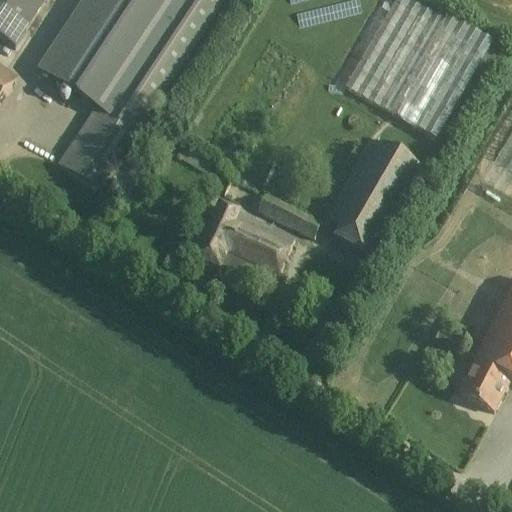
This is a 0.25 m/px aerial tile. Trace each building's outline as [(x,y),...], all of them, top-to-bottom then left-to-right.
[(0,0),(0,41),(14,51),(48,0),(0,0)] [(225,5),(217,0),(86,0),(37,75),(94,113),(57,168),(104,200),(144,142),(137,137),(225,5)] [(298,29),(363,12),(359,0),(356,0),(295,16),(298,29)] [(444,23),(404,0),(397,0),(345,92),(389,118),(434,144),(492,45),(446,19),(444,23)] [(0,106),(15,83),(0,72),(0,106)] [(421,172),(372,144),(327,225),(337,231),(331,242),(369,263),(421,172)] [(322,225),(265,197),(256,215),(313,243),(322,225)] [(295,244),(219,209),(194,263),(218,274),(220,271),(272,294),(295,244)] [(511,289),(472,365),(474,365),(457,397),(493,416),(510,385),(511,386),(511,289)]
